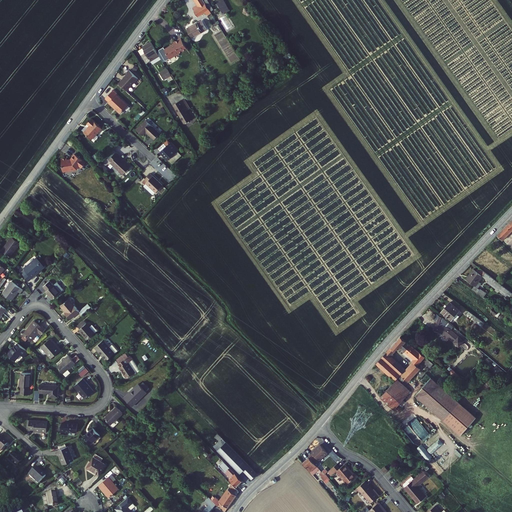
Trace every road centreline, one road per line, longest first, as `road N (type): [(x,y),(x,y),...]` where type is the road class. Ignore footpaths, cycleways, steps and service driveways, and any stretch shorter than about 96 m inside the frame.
road 1 (tertiary): [(511,210),(318,424)]
road 2 (residential): [(0,406),(87,412),(102,405),(108,388),(44,307),(23,310),(0,341)]
road 3 (residential): [(87,99),(0,219)]
road 4 (residential): [(318,424),(373,469),(408,511)]
road 5 (residential): [(160,0),(87,99)]
road 6 (tertiary): [(318,424),(233,511)]
